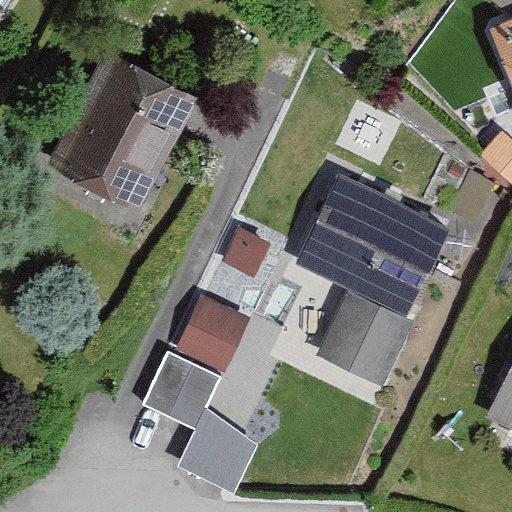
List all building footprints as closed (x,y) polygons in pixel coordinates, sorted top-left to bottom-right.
[(511,0),(478,0),(507,21),(490,27),(511,79),(511,0)] [(135,212),(191,95),(103,53),(47,169),(135,212)] [(511,148),(499,139),(481,162),(511,186),(511,148)] [(444,234),(337,181),(293,268),(349,296),(319,356),(381,387),(410,329),(399,323),(444,234)] [(511,353),(482,420),(511,433),(511,353)] [(144,408),(194,429),(217,377),(167,356),(144,408)]
